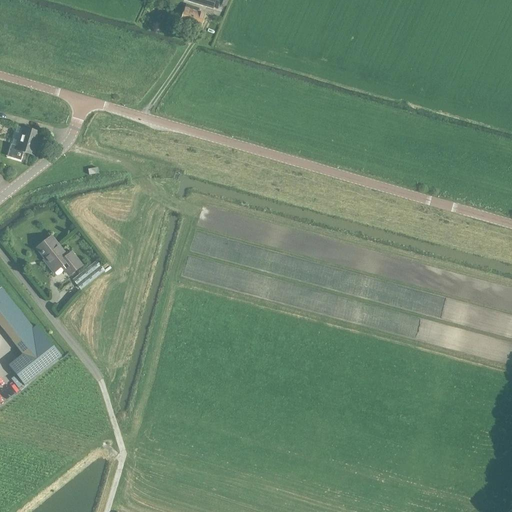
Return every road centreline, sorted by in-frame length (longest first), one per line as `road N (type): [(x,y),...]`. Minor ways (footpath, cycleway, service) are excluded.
road 1 (tertiary): [(511,224),(84,101)]
road 2 (unclassified): [(107,511),(123,454),(97,376),(0,245)]
road 3 (track): [(64,146),(128,166),(158,196),(204,214)]
road 4 (tertiary): [(0,198),(64,146),(84,101)]
